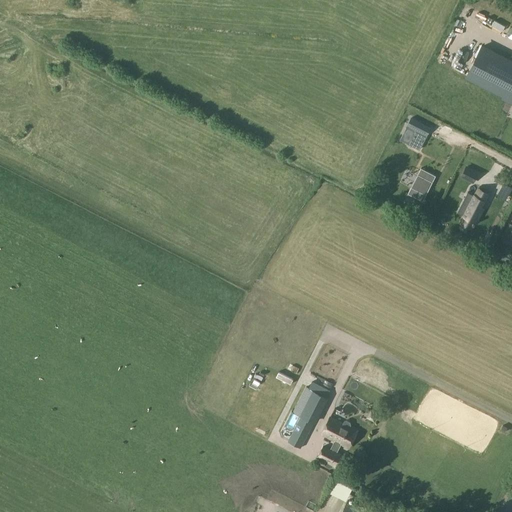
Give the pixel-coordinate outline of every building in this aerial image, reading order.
[(511,61),(482,46),(467,76),(504,95),(503,97),(511,102),(511,61)] [(473,183),(479,171),(466,164),(460,176),(473,183)] [(421,168),(408,194),(423,201),(435,176),(421,168)] [(454,212),(450,220),(462,226),(465,218),(466,219),(478,196),(477,195),(481,188),(469,182),(465,189),(463,188),(451,211),(454,212)] [(511,246),(511,224),(508,223),(500,240),(511,246)] [(505,265),(511,260),(511,253),(511,252),(501,259),(505,265)] [(266,437),(312,327),(301,322),(305,312),(289,306),(283,320),(285,321),(240,427),(250,431),(250,430),(266,437)] [(300,447),(330,391),(312,382),(295,413),(301,416),(288,441),(300,447)] [(344,421),(343,423),(330,417),(321,434),(335,441),(340,444),(348,448),(357,431),(349,427),(350,425),(350,422),(346,420),(344,421)] [(336,452),(340,444),(335,441),(331,449),(324,446),(318,457),(326,461),(325,463),(325,466),(329,468),(332,467),(333,465),(338,467),(344,455),(336,452)] [(381,511),(398,511),(394,510),(394,509),(359,491),(354,498),(381,511)] [(370,511),(347,501),(341,511),(370,511)]
